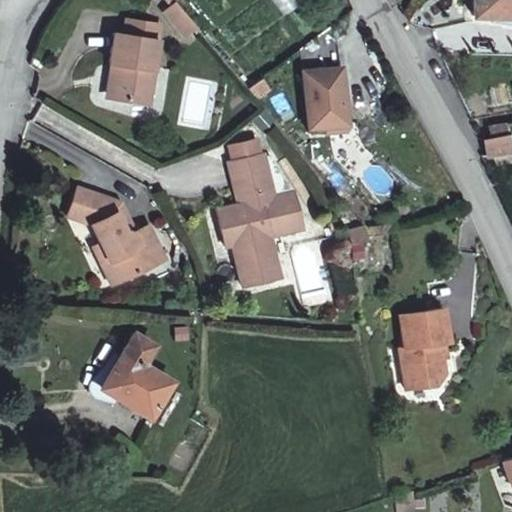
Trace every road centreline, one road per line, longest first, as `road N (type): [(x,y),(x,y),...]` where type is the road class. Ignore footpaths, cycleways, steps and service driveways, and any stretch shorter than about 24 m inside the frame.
road 1 (residential): [(371,0),(511,257)]
road 2 (residential): [(0,137),(30,8),(42,0)]
